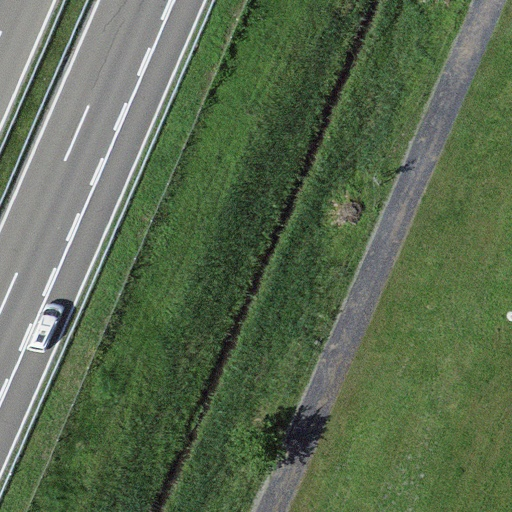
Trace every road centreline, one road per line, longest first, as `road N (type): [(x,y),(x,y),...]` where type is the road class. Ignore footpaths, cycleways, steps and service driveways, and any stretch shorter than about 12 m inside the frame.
road 1 (motorway): [(0,441),(185,0)]
road 2 (motorway): [(0,285),(120,0)]
